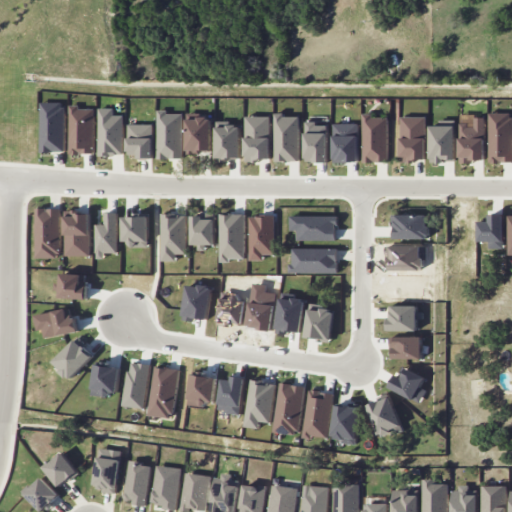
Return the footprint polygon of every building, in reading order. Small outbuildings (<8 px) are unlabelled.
[(65,102),(41,102),(40,152),(64,152),(65,102)] [(94,109),(78,109),(78,105),(70,105),(70,153),(94,154),(94,109)] [(99,155),(123,155),(124,115),(113,115),(113,108),(100,108),(99,155)] [(183,112),(158,112),(157,158),(182,159),(183,112)] [(511,112),(490,112),(489,162),(511,162),(511,112)] [(299,161),(300,117),(284,116),(284,113),(276,113),(275,160),(299,161)] [(388,116),(363,115),(363,162),(387,162),(388,116)] [(270,116),(245,116),(246,160),(271,160),(270,116)] [(426,116),(401,117),(402,161),(426,161),(426,116)] [(212,117),(187,118),(187,152),(212,151),(212,117)] [(485,117),(475,117),(474,124),(459,124),(459,161),(484,162),(485,117)] [(306,162),(328,161),(328,125),(317,125),(317,121),(305,121),(306,162)] [(217,159),(241,159),(241,124),(217,123),(217,159)] [(359,124),(334,123),(333,162),(358,162),(359,124)] [(153,124),(128,124),(128,154),(139,154),(139,157),(153,158),(153,124)] [(455,125),(430,126),(431,162),(456,161),(455,125)] [(60,208),(36,208),(35,257),(59,258),(60,208)] [(89,256),(90,212),(66,212),(65,255),(89,256)] [(117,212),(105,212),(105,224),(96,224),(96,255),(118,255),(117,212)] [(244,260),(245,214),(221,213),(221,259),(244,260)] [(186,214),(162,214),(162,261),(176,261),(176,254),(187,254),(186,214)] [(429,238),(429,214),(394,215),(395,239),(429,238)] [(503,248),(504,214),(490,214),(490,221),(479,221),(479,241),(489,241),(489,248),(503,248)] [(149,216),(124,215),(123,245),(148,246),(149,216)] [(193,245),(215,244),(214,215),(192,216),(193,245)] [(274,215),(250,216),(251,260),(264,260),(264,254),(275,254),(274,215)] [(337,216),(290,215),(290,230),(298,230),(297,240),(337,240),(337,216)] [(291,272),(338,273),(339,248),(292,248),(291,272)] [(61,298),(88,298),(88,274),(62,273),(61,298)] [(307,337),(331,339),(334,310),(309,308),(307,337)] [(36,314),(38,330),(45,330),(46,337),(81,332),(78,315),(69,316),(68,309),(36,314)] [(422,337),(392,337),(392,358),(422,358),(422,337)] [(53,361),(70,379),(95,356),(78,338),(53,361)] [(125,406),(146,408),(150,364),(130,362),(125,406)] [(179,369),(156,366),(149,415),(173,418),(179,369)] [(218,377),(193,374),(190,403),(215,405),(218,377)] [(246,377),(232,375),(232,380),(224,378),(219,410),(241,413),(246,377)] [(270,423),(276,383),(252,380),(245,426),(260,428),(261,421),(270,423)] [(276,433),(300,435),(303,385),(279,383),(276,433)] [(303,435),(327,439),(334,393),(310,389),(303,435)] [(367,405),(379,435),(402,427),(390,397),(367,405)] [(357,444),(361,407),(336,404),(333,437),(342,438),(342,443),(357,444)] [(116,492),(122,451),(100,448),(94,489),(116,492)] [(45,466),(60,487),(79,473),(64,452),(45,466)] [(151,464),(130,461),(125,499),(133,500),(132,504),(146,506),(151,464)] [(181,468),(157,465),(153,505),(177,508),(181,468)] [(210,475),(186,472),(181,511),(188,511),(189,511),(190,509),(205,511),(210,475)] [(60,495),(43,477),(25,493),(42,511),(60,495)] [(359,511),(359,478),(346,479),(346,483),(334,483),(334,511),(359,511)] [(448,511),(448,483),(436,484),(436,479),(423,479),(423,511),(448,511)] [(264,511),(266,485),(243,484),(241,511),(264,511)] [(270,511),(295,511),(297,487),(273,485),(270,511)] [(326,511),(328,486),(304,485),(302,511),(326,511)] [(506,511),(507,486),(482,485),(481,511),(506,511)] [(452,511),(477,511),(478,495),(469,495),(470,487),(454,487),(452,511)] [(418,511),(419,490),(394,491),(394,511),(418,511)] [(364,511),(389,511),(389,503),(365,503),(364,511)]
